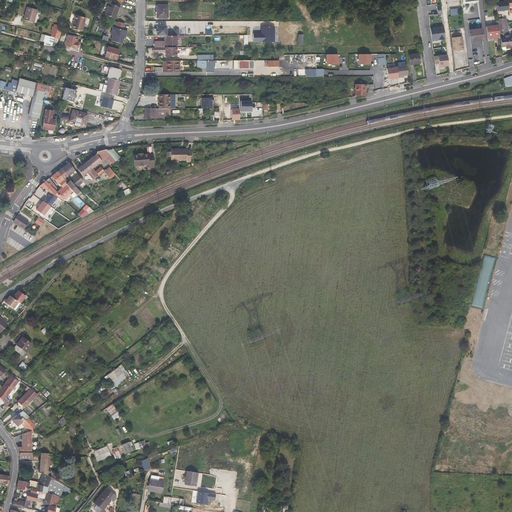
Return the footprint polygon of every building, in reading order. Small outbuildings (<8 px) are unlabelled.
[(508,1),(496,3),(497,11),(509,10),(509,6),(508,1)] [(109,4),(106,13),(116,17),(119,8),(109,4)] [(157,18),(168,18),(168,5),(157,5),(157,18)] [(33,28),(37,10),(27,7),(23,25),(33,28)] [(86,18),(76,15),(74,21),(74,24),(73,24),(71,29),(82,32),(86,18)] [(500,37),(501,47),(503,46),(503,50),(511,50),(511,46),(511,45),(511,36),(508,37),(507,22),(507,19),(498,20),(498,25),(500,37)] [(498,25),(487,27),(488,38),(500,37),(498,25)] [(156,29),(156,33),(157,33),(157,36),(167,36),(167,26),(157,26),(157,29),(156,29)] [(444,26),(430,28),(432,41),(445,39),(444,26)] [(111,41),(122,44),(124,39),(124,36),(126,36),(127,31),(113,27),(111,35),(113,36),(111,41)] [(471,43),(483,41),(482,29),(470,30),(471,43)] [(44,42),(43,45),(52,47),(55,38),(51,37),(42,34),(40,41),(44,42)] [(78,38),(68,35),(65,46),(76,49),(78,44),(76,44),(78,38)] [(166,36),(165,39),(166,41),(164,41),(164,45),(177,45),(177,36),(166,36)] [(453,51),(463,49),(463,45),(464,45),(464,43),(463,43),(462,37),(451,38),(453,51)] [(52,47),(43,45),(42,51),(53,54),(54,48),(52,47)] [(108,47),(105,57),(116,60),(119,50),(108,47)] [(175,47),(166,47),(166,48),(152,48),(153,53),(166,53),(167,56),(176,56),(175,47)] [(197,54),(197,67),(210,67),(210,64),(206,64),(206,60),(212,60),(211,54),(197,54)] [(411,65),(420,63),(419,54),(409,55),(411,65)] [(447,54),(438,56),(439,68),(443,67),(443,66),(448,65),(447,54)] [(337,59),(337,55),(326,55),(326,65),(339,65),(339,61),(337,61),(337,59)] [(371,59),(371,55),(359,55),(359,65),(370,65),(370,61),(370,59),(371,59)] [(386,64),(385,55),(378,55),(379,65),(386,64)] [(255,68),(254,59),(233,60),(233,68),(255,68)] [(165,60),(162,60),(162,67),(154,67),(154,72),(162,72),(165,72),(165,60)] [(179,60),(165,60),(165,72),(179,72),(179,60)] [(408,75),(406,65),(396,66),(397,67),(398,77),(402,77),(401,76),(408,75)] [(109,78),(117,80),(118,75),(120,75),(121,71),(103,66),(102,73),(109,74),(108,78),(109,78)] [(387,69),(388,79),(391,78),(391,80),(398,79),(398,77),(397,67),(387,69)] [(369,89),(373,89),(373,76),(367,76),(367,84),(355,84),(355,94),(360,94),(366,95),(366,93),(366,87),(369,87),(369,89)] [(19,93),(34,97),(43,99),(46,100),(48,93),(48,90),(50,90),(51,87),(36,83),(36,82),(23,78),(19,93)] [(116,96),(120,81),(117,80),(109,78),(105,93),(116,96)] [(9,90),(15,92),(17,85),(18,82),(18,81),(12,79),(11,83),(9,82),(7,87),(9,88),(9,90)] [(171,108),(171,94),(160,94),(160,108),(171,108)] [(39,118),(43,99),(34,97),(29,116),(39,118)] [(184,107),(187,107),(190,107),(190,100),(182,100),(182,102),(179,102),(179,97),(172,98),(172,107),(184,107)] [(107,108),(116,111),(118,104),(108,101),(107,108)] [(46,109),(41,128),(53,130),(56,120),(52,119),(53,111),(46,109)] [(158,113),(168,112),(169,109),(145,109),(145,118),(158,118),(158,113)] [(70,121),(82,124),(84,113),(73,110),(70,121)] [(93,169),(98,175),(99,175),(109,167),(120,157),(114,148),(105,149),(102,150),(97,152),(96,154),(87,161),(93,169)] [(171,160),(191,161),(192,151),(187,151),(187,149),(172,149),(171,160)] [(139,155),(134,155),(135,166),(149,165),(149,167),(154,167),(154,156),(149,156),(149,154),(144,155),(144,154),(139,154),(139,155)] [(83,176),(93,169),(87,161),(77,169),(83,176)] [(83,182),(68,163),(61,168),(67,176),(73,172),(75,176),(70,180),(76,188),(83,182)] [(109,167),(99,175),(102,179),(103,179),(103,180),(112,173),(111,172),(112,171),(109,167)] [(60,169),(57,172),(62,179),(62,178),(63,178),(64,179),(65,179),(64,178),(67,176),(61,168),(60,169)] [(89,182),(98,175),(93,169),(83,176),(89,183),(89,182)] [(46,181),(40,186),(44,189),(46,190),(56,197),(58,195),(62,200),(63,201),(69,196),(71,199),(76,195),(72,191),(66,183),(62,179),(57,172),(52,176),(58,184),(59,183),(62,187),(56,191),(52,187),(54,185),(49,178),(46,181)] [(70,180),(66,183),(72,191),(76,195),(80,192),(77,188),(76,188),(70,180)] [(58,201),(60,199),(56,197),(46,190),(45,192),(47,194),(36,210),(44,215),(55,200),(58,201)] [(27,201),(26,202),(30,205),(34,200),(30,197),(27,201)] [(13,221),(13,222),(23,229),(28,222),(17,215),(13,221)] [(35,223),(39,226),(43,220),(41,219),(42,218),(38,216),(38,217),(35,223)] [(16,310),(26,295),(17,289),(13,296),(9,294),(4,302),(16,310)] [(397,293),(398,297),(400,304),(411,300),(410,297),(408,290),(397,293)] [(13,342),(16,344),(22,336),(19,334),(13,342)] [(22,336),(16,344),(13,348),(23,356),(32,344),(22,336)] [(121,364),(104,377),(113,389),(130,375),(121,364)] [(19,381),(11,375),(11,376),(2,387),(0,389),(0,390),(7,396),(19,381)] [(29,403),(37,394),(31,389),(16,404),(24,411),(26,409),(24,407),(29,403)] [(7,404),(10,401),(6,398),(7,396),(0,390),(0,397),(4,400),(3,401),(7,404)] [(112,404),(106,408),(114,419),(120,415),(112,404)] [(28,418),(27,418),(26,420),(23,417),(20,419),(17,415),(11,419),(18,426),(21,423),(29,432),(31,431),(32,431),(33,432),(33,430),(32,429),(36,427),(28,418)] [(63,417),(57,422),(62,427),(67,422),(63,417)] [(18,447),(19,450),(38,450),(38,446),(31,446),(31,431),(29,432),(22,434),(22,447),(18,447)] [(113,448),(117,457),(133,451),(130,441),(113,448)] [(134,443),(136,449),(144,447),(143,441),(134,443)] [(110,456),(107,446),(95,451),(98,461),(110,456)] [(49,453),(41,453),(40,472),(44,473),(48,475),(49,453)] [(145,471),(146,470),(150,469),(146,459),(141,461),(145,471)] [(196,486),(198,473),(187,472),(185,484),(196,486)] [(44,473),(39,485),(47,487),(49,483),(51,477),(49,476),(48,475),(44,473)] [(8,484),(10,476),(1,474),(0,474),(0,483),(4,484),(5,485),(5,486),(6,486),(7,486),(8,486),(8,485),(8,484)] [(54,511),(59,497),(61,497),(65,485),(51,477),(49,483),(50,484),(50,485),(55,488),(53,495),(47,493),(48,487),(47,487),(39,485),(37,484),(37,489),(38,489),(37,495),(36,497),(45,499),(44,503),(49,505),(47,511),(54,511)] [(27,492),(37,495),(38,489),(37,489),(25,487),(26,482),(19,480),(17,488),(22,489),(21,494),(27,495),(27,492)] [(161,493),(163,482),(151,480),(149,491),(161,493)] [(25,487),(37,489),(37,484),(38,482),(30,481),(30,483),(26,482),(25,487)] [(111,500),(113,502),(115,499),(115,496),(106,488),(93,504),(102,511),(111,500)] [(139,498),(141,492),(131,490),(130,496),(139,498)] [(25,501),(24,508),(27,508),(29,500),(35,501),(36,497),(37,495),(27,492),(27,495),(25,501)]
